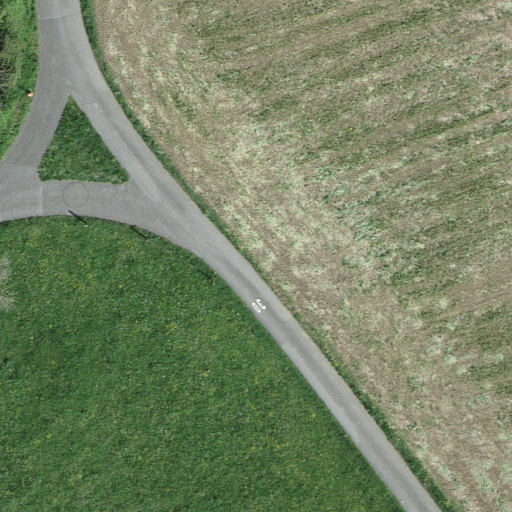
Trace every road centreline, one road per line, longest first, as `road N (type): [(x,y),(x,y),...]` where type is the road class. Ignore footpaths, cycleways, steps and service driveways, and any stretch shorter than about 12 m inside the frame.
road 1 (residential): [(422,511),(259,292),(176,214)]
road 2 (residential): [(176,214),(111,129),(69,42)]
road 3 (residential): [(0,197),(87,196),(176,214)]
road 4 (residential): [(69,42),(39,123),(0,194)]
